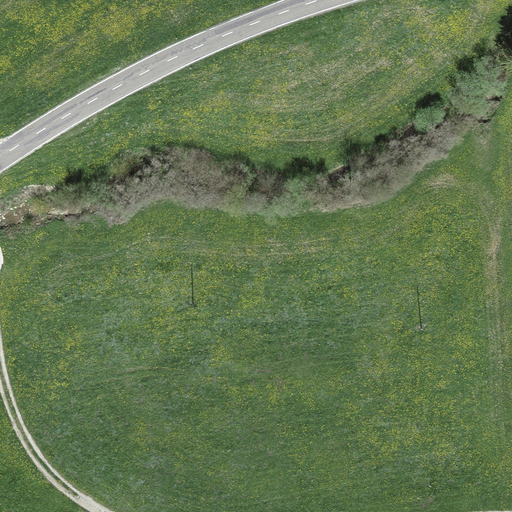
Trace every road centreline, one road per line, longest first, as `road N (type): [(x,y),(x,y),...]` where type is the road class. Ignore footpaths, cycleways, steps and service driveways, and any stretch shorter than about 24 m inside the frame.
road 1 (secondary): [(314,0),(191,48),(0,157)]
road 2 (track): [(0,363),(32,451),(101,511)]
